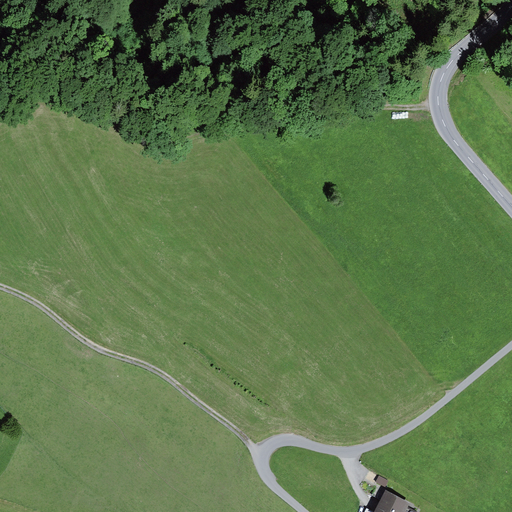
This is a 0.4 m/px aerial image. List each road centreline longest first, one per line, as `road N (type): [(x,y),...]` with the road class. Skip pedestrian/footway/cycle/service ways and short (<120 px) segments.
road 1 (track): [(0,81),(63,77),(170,133),(330,113),(356,100),(438,95)]
road 2 (unclassified): [(511,343),(407,429),(368,447),(332,449),(285,436),(264,442),(257,454),(264,479),(307,511)]
road 3 (track): [(257,454),(169,385),(0,283)]
road 4 (tertiary): [(503,0),(438,95),(452,140),(511,207)]
